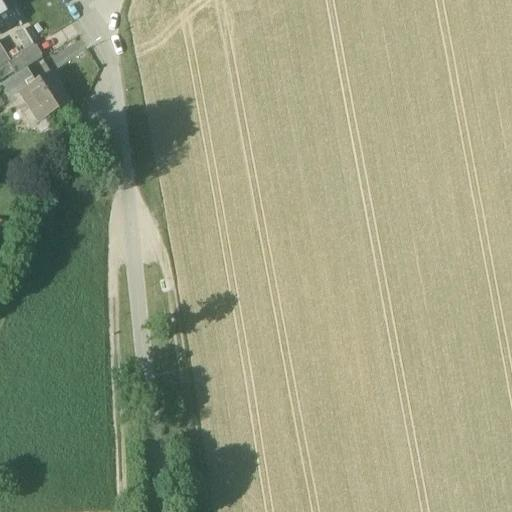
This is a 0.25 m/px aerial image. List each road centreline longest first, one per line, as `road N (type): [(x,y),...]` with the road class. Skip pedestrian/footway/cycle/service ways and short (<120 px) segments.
road 1 (track): [(83,8),(108,60),(158,511)]
road 2 (track): [(126,186),(167,267),(201,511)]
road 3 (track): [(121,511),(113,255),(129,216)]
road 4 (track): [(0,310),(110,76)]
